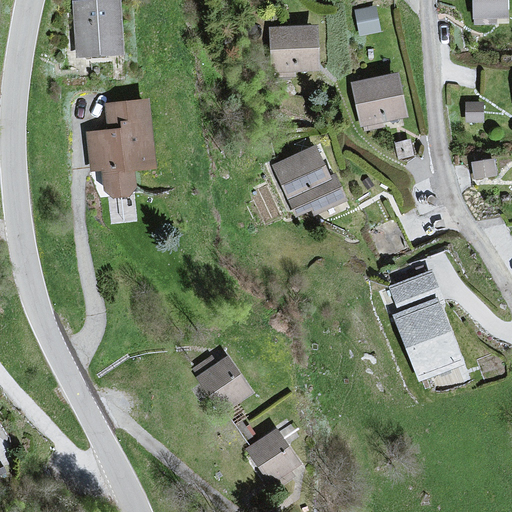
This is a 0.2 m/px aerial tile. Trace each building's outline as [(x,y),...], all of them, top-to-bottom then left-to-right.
[(105,0),(100,0),(65,3),(69,59),(110,56),(105,0)] [(499,0),(467,0),(468,23),(501,21),(499,0)] [(367,7),(347,11),(352,36),(371,33),(367,7)] [(305,26),(261,30),(264,74),(309,70),(305,26)] [(387,74),(344,85),(355,129),(398,119),(387,74)] [(100,132),(80,134),(85,172),(93,171),(98,204),(128,199),(125,174),(145,171),(135,101),(96,107),(100,132)] [(479,103),(462,104),(463,124),(480,123),(479,103)] [(308,146),(266,166),(293,222),(335,202),(308,146)] [(489,160),(467,164),(471,182),(492,179),(489,160)] [(386,283),(418,375),(465,359),(433,267),(386,283)] [(217,361),(188,380),(211,416),(241,397),(217,361)] [(265,432),(234,452),(257,488),(288,469),(265,432)]
